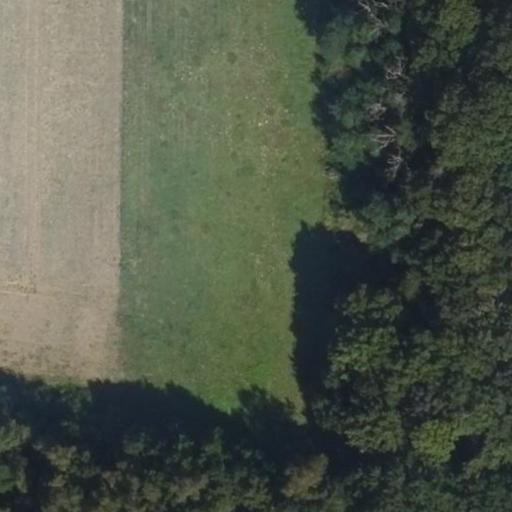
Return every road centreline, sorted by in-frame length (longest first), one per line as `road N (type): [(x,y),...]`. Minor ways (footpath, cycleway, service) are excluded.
road 1 (track): [(388,0),(416,273),(480,511)]
road 2 (track): [(373,511),(416,273)]
